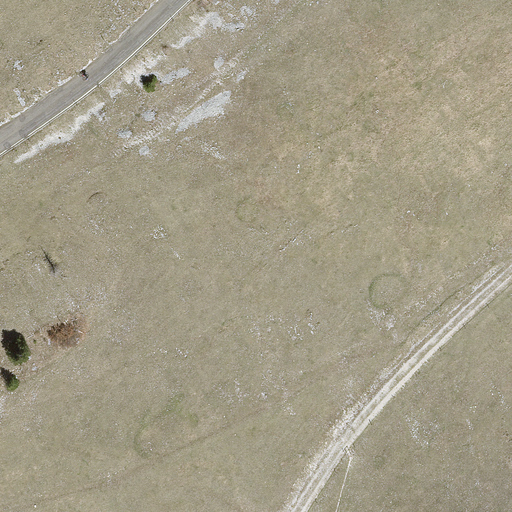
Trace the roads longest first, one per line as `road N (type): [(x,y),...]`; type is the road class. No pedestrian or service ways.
road 1 (track): [(295,511),(366,416),(511,267)]
road 2 (tertiary): [(175,0),(79,87),(0,141)]
